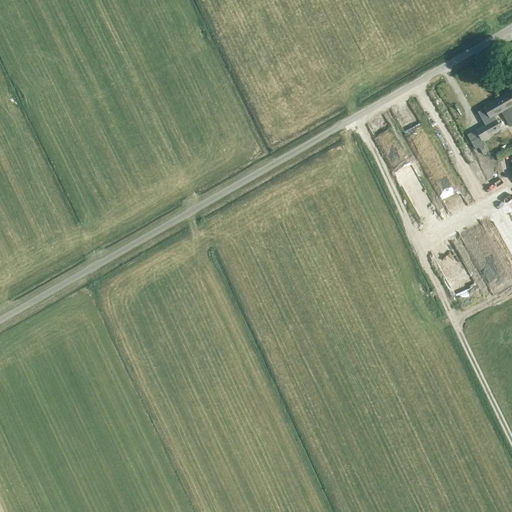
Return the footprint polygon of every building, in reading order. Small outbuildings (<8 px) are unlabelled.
[(511,90),(499,98),(498,99),(505,110),(506,109),(510,117),(511,115),(511,109),(510,107),(511,105),(511,90)] [(484,108),(477,112),(484,124),(495,118),(494,116),(501,112),(505,120),(510,117),(506,109),(505,110),(498,99),(483,107),(484,108)] [(484,124),(475,129),(482,142),(490,138),(489,136),(501,129),(495,118),(484,124)] [(441,181),(446,188),(459,180),(443,154),(427,164),(439,182),(441,181)] [(469,155),(459,162),(480,198),(491,192),(469,155)] [(477,233),(470,235),(472,241),(479,238),(477,233)]
